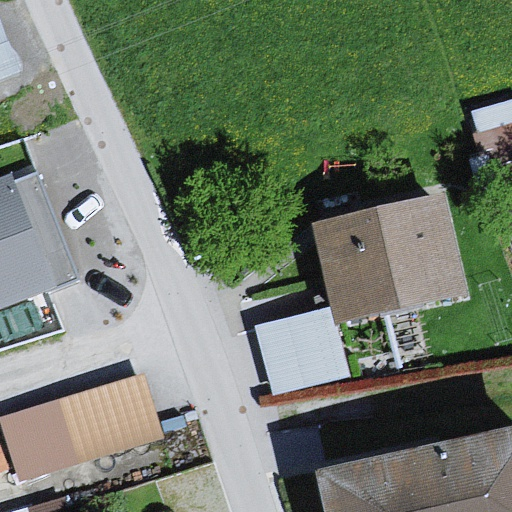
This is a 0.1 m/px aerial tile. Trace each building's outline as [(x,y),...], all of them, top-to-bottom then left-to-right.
[(0,1),(0,69),(18,65),(2,1),(0,1)] [(37,170),(0,182),(0,316),(80,281),(37,170)] [(455,209),(325,235),(345,342),(482,313),(455,209)] [(151,392),(2,428),(18,487),(165,451),(151,392)] [(511,511),(511,454),(333,495),(338,511),(511,511)]
